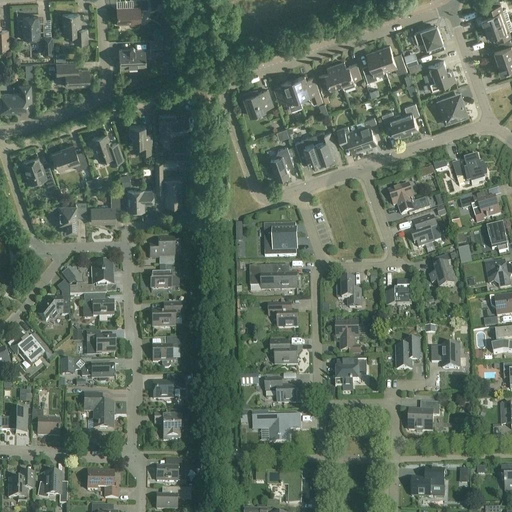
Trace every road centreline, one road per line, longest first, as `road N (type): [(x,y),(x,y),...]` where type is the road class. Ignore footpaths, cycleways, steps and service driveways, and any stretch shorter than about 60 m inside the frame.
road 1 (track): [(208,84),(219,511)]
road 2 (residential): [(296,190),(260,195),(227,101),(230,87),(451,8)]
road 3 (residential): [(136,456),(127,247)]
road 4 (residential): [(3,150),(189,90)]
road 5 (residential): [(324,269),(392,260),(366,172)]
road 6 (residential): [(327,408),(318,392),(315,278),(324,269)]
road 7 (residential): [(136,456),(0,450)]
road 8 (residential): [(366,172),(491,122)]
road 9 (residential): [(0,132),(39,126),(101,100),(104,73)]
road 10 (residential): [(66,248),(36,246),(3,150)]
road 11 (residential): [(491,122),(451,8)]
